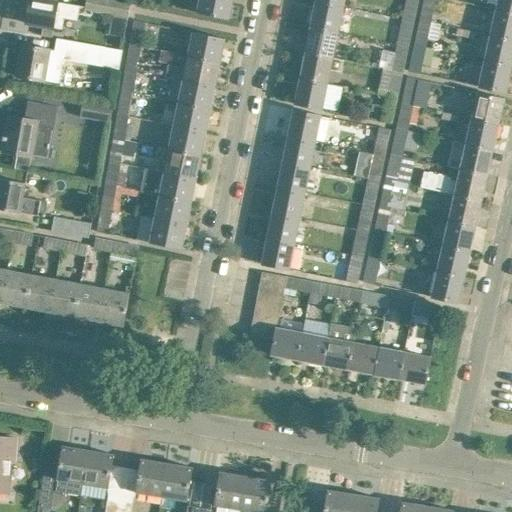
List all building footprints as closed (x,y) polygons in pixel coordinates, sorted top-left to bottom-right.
[(91,11),(112,15),(128,18),(131,3),(115,0),(86,0),(85,7),(46,0),(30,0),(26,23),(62,29),(64,16),(75,18),(77,16),(78,13),(90,15),(91,11)] [(232,0),(200,0),(198,13),(229,19),(232,0)] [(405,0),(402,18),(414,21),(417,3),(405,0)] [(422,0),(420,12),(432,15),(435,0),(422,0)] [(511,0),(498,0),(496,10),(511,13),(511,0)] [(316,1),(311,26),(337,32),(343,6),(316,1)] [(511,13),(496,10),(491,35),(511,40),(511,13)] [(135,20),(131,44),(141,46),(145,21),(135,20)] [(419,20),(415,38),(427,41),(431,23),(419,20)] [(400,24),(396,44),(408,46),(412,27),(400,24)] [(311,26),(306,52),(332,58),(332,57),(337,32),(311,26)] [(193,32),(188,55),(220,62),(225,39),(193,32)] [(511,40),(491,35),(485,61),(511,66),(511,62),(511,40)] [(69,55),(103,61),(106,48),(71,41),(69,55)] [(17,76),(36,79),(44,81),(44,80),(70,85),(72,74),(69,69),(61,68),(65,52),(22,44),(17,76)] [(131,44),(126,68),(136,70),(141,46),(131,44)] [(425,47),(413,45),(410,63),(421,65),(425,47)] [(395,51),(390,70),(402,72),(407,53),(395,51)] [(306,52),(300,78),(327,83),(330,69),(340,72),(343,59),(332,57),(332,58),(306,52)] [(220,62),(188,55),(186,65),(173,63),(171,76),(173,76),(184,78),(183,79),(215,86),(220,62)] [(511,66),(485,61),(479,87),(505,93),(511,66)] [(126,68),(122,91),(132,93),(136,70),(126,68)] [(383,68),(378,94),(397,98),(401,80),(402,72),(390,70),(383,68)] [(173,76),(168,100),(179,102),(210,108),(215,86),(183,79),(184,78),(173,76)] [(407,76),(403,94),(416,96),(419,78),(407,76)] [(327,83),(300,78),(295,104),(322,109),(327,83)] [(122,91),(118,114),(128,116),(132,93),(122,91)] [(478,93),(472,119),(498,124),(504,98),(478,93)] [(82,117),(109,122),(112,106),(85,101),(82,117)] [(179,102),(174,125),(206,132),(210,108),(179,102)] [(32,156),(32,155),(47,158),(56,108),(29,103),(26,118),(9,116),(6,136),(3,136),(3,139),(6,140),(4,151),(32,156)] [(395,106),(383,103),(379,121),(392,123),(395,106)] [(401,103),(397,121),(410,124),(414,105),(401,103)] [(294,110),(289,136),(315,141),(320,115),(294,110)] [(118,114),(114,137),(124,139),(128,116),(118,114)] [(472,119),(466,144),(492,150),(498,124),(472,119)] [(174,125),(169,148),(201,155),(206,132),(174,125)] [(396,128),(392,147),(404,150),(408,131),(396,128)] [(377,134),(373,153),(384,156),(389,136),(377,134)] [(289,136),(283,162),(309,167),(315,141),(289,136)] [(114,137),(110,161),(120,163),(124,139),(114,137)] [(448,166),(461,169),(487,175),(492,150),(466,144),(454,141),(448,166)] [(169,148),(165,171),(165,172),(196,178),(201,155),(169,148)] [(390,154),(386,173),(398,175),(403,156),(390,154)] [(371,160),(367,179),(379,182),(383,162),(371,160)] [(110,161),(105,184),(115,186),(120,163),(110,161)] [(283,162),(278,187),(304,192),(309,167),(283,162)] [(160,195),(191,202),(196,178),(165,172),(165,171),(146,168),(141,191),(160,195)] [(455,194),(455,195),(481,201),(487,175),(461,169),(459,178),(424,171),(420,186),(455,194)] [(41,201),(24,198),(27,183),(18,182),(0,178),(0,208),(13,211),(39,216),(46,217),(48,202),(41,201)] [(385,179),(381,198),(393,200),(397,182),(385,179)] [(105,184),(101,207),(111,209),(115,186),(105,184)] [(366,186),(362,204),(374,207),(378,188),(366,186)] [(278,187),(273,212),(299,217),(304,192),(278,187)] [(160,195),(155,218),(187,224),(191,202),(160,195)] [(455,195),(449,220),(475,226),(481,201),(455,195)] [(379,204),(375,223),(387,226),(391,207),(379,204)] [(111,209),(101,207),(97,231),(107,233),(111,209)] [(360,211),(356,229),(368,232),(372,214),(360,211)] [(273,212),(268,237),(294,243),(299,217),(273,212)] [(51,230),(89,237),(92,222),(54,215),(51,230)] [(187,224),(155,218),(150,242),(181,249),(187,224)] [(449,220),(443,245),(470,251),(475,226),(449,220)] [(0,239),(13,242),(15,231),(0,228),(0,239)] [(374,230),(370,247),(382,249),(386,232),(374,230)] [(15,231),(13,242),(31,245),(33,234),(15,231)] [(44,247),(62,250),(64,240),(46,236),(44,247)] [(355,236),(351,254),(363,257),(367,238),(355,236)] [(94,248),(112,252),(114,241),(96,237),(94,248)] [(294,243),(268,237),(262,264),(289,269),(294,243)] [(64,240),(62,250),(79,254),(81,243),(64,240)] [(114,241),(112,252),(130,256),(132,245),(114,241)] [(443,245),(438,271),(464,277),(470,251),(443,245)] [(380,258),(368,255),(364,275),(371,276),(376,277),(380,258)] [(362,264),(349,261),(345,280),(358,283),(362,264)] [(1,303),(25,307),(32,274),(7,270),(1,303)] [(464,277),(438,271),(432,297),(458,303),(464,277)] [(262,272),(260,283),(284,288),(284,287),(287,276),(262,272)] [(25,307),(50,312),(56,279),(32,274),(25,307)] [(312,281),(294,278),(292,289),(310,292),(312,281)] [(50,312),(74,316),(80,284),(56,279),(50,312)] [(260,283),(258,296),(282,300),(284,288),(260,283)] [(338,286),(322,283),(320,294),(336,297),(338,286)] [(74,316),(99,321),(105,288),(80,284),(74,316)] [(105,288),(99,321),(124,326),(125,316),(130,293),(105,288)] [(364,291),(346,288),(344,298),(362,302),(364,291)] [(389,296),(372,293),(370,303),(387,306),(389,296)] [(258,296),(256,308),(280,312),(282,300),(258,296)] [(414,301),(398,297),(396,308),(404,310),(412,311),(414,301)] [(440,306),(423,302),(421,313),(438,316),(440,306)] [(256,308),(253,320),(277,325),(280,312),(256,308)] [(404,310),(401,324),(410,325),(412,311),(404,310)] [(250,335),(274,339),(276,328),(277,328),(277,325),(253,320),(250,335)] [(271,354),(298,359),(302,333),(277,328),(276,328),(274,339),(271,354)] [(298,359),(323,364),(328,338),(302,333),(298,359)] [(323,364),(349,369),(354,343),(328,338),(323,364)] [(349,369),(374,374),(379,347),(354,343),(349,369)] [(374,374),(400,378),(405,352),(379,347),(374,374)] [(405,352),(400,378),(426,383),(431,357),(405,352)] [(0,491),(8,492),(11,461),(20,462),(22,439),(0,437),(0,491)] [(83,483),(88,450),(63,446),(60,463),(46,460),(41,488),(81,494),(83,483)] [(104,511),(117,511),(125,468),(111,465),(113,454),(88,450),(83,483),(108,487),(108,493),(104,511)] [(125,468),(117,511),(130,511),(133,497),(136,492),(161,496),(166,463),(142,459),(140,470),(125,468)] [(192,467),(166,463),(161,496),(187,500),(192,467)] [(239,511),(240,509),(246,476),(220,472),(215,505),(217,505),(215,511),(239,511)] [(246,476),(240,509),(255,511),(254,511),(278,511),(282,493),(281,493),(281,495),(279,510),(266,508),(271,480),(246,476)] [(350,511),(353,494),(328,490),(325,508),(313,506),(311,511),(300,511),(305,487),(306,486),(304,485),(299,511),(350,511)] [(376,511),(378,498),(353,494),(350,511),(376,511)] [(426,511),(427,506),(403,502),(400,511),(426,511)]
